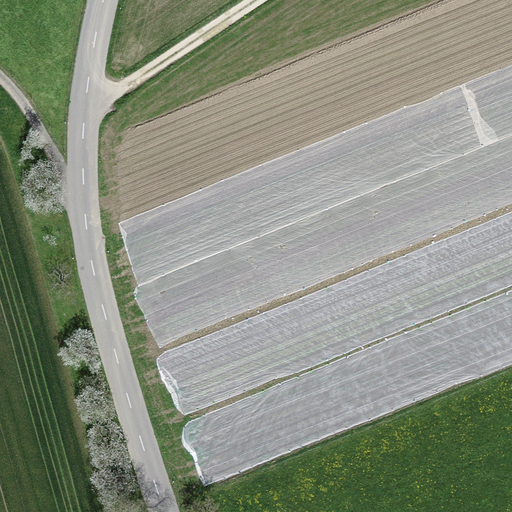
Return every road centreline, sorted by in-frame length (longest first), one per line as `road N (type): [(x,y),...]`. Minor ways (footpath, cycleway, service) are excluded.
road 1 (tertiary): [(103,0),(82,139),(88,242),(164,511)]
road 2 (track): [(84,107),(248,0)]
road 3 (track): [(0,77),(83,194)]
